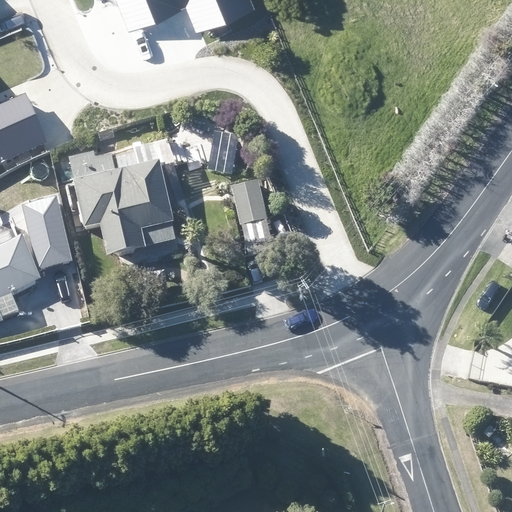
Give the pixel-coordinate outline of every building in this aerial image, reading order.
[(0,109),(0,167),(51,146),(30,97),(0,109)] [(180,165),(179,162),(174,141),(99,159),(98,154),(75,159),(78,173),(91,228),(105,225),(113,256),(121,254),(180,240),(176,223),(180,222),(167,168),(180,165)] [(58,179),(60,192),(75,189),(73,174),(58,176),(58,179)] [(248,256),(272,252),(276,251),(262,180),(234,185),(237,201),(248,256)] [(0,248),(0,324),(3,323),(0,314),(0,301),(37,287),(18,241),(0,248)]
